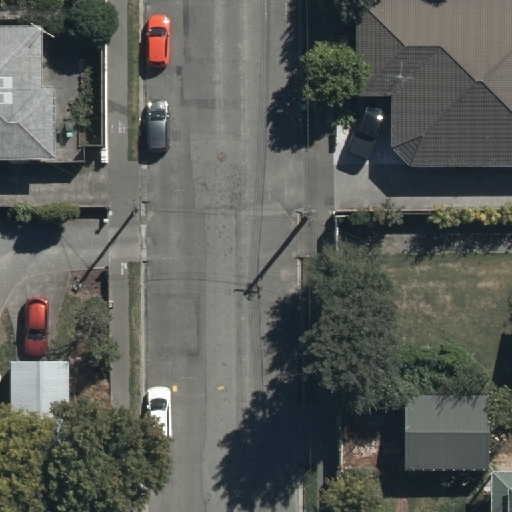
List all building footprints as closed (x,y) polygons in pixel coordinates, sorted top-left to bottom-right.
[(511,0),(355,0),(356,100),(398,100),(397,165),(511,165),(511,0)] [(0,155),(61,155),(59,25),(0,26),(0,155)] [(72,361),(13,362),(13,434),(73,434),(72,361)] [(405,398),(407,471),(491,468),(488,396),(405,398)] [(503,511),(511,511),(511,490),(504,490),(503,511)]
